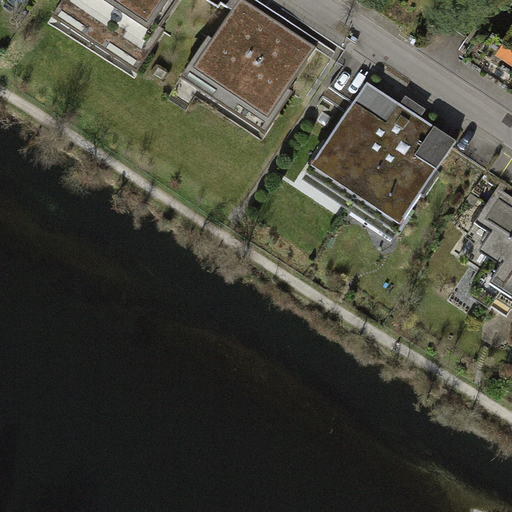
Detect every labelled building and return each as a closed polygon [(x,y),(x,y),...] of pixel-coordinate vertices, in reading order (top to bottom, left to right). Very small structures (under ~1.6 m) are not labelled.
[(66,0),(55,19),(139,71),(183,0),(66,0)] [(316,47),(246,0),(228,0),(178,81),(264,133),(316,47)] [(511,53),(503,48),(496,58),(485,52),(472,73),(511,97),(511,53)] [(305,173),(391,231),(450,145),(364,87),(305,173)] [(511,187),(502,181),(453,256),(511,293),(511,187)]
